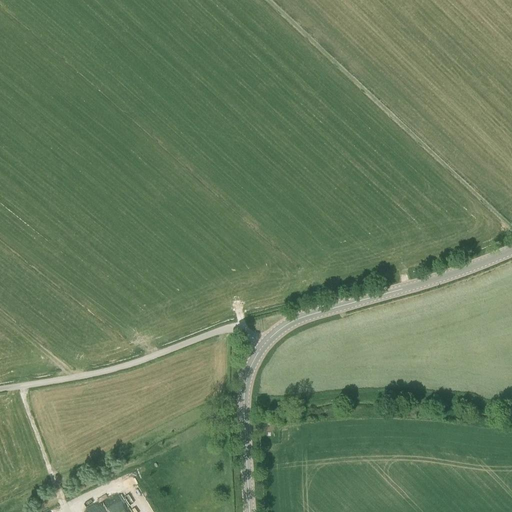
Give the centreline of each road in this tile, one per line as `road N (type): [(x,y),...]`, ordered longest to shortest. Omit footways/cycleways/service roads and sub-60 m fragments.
road 1 (unclassified): [(0,389),(145,359),(228,328),(265,344)]
road 2 (tertiary): [(265,344),(303,316),(511,250)]
road 3 (tertiary): [(249,511),(244,396),(265,344)]
road 4 (track): [(23,385),(66,511)]
